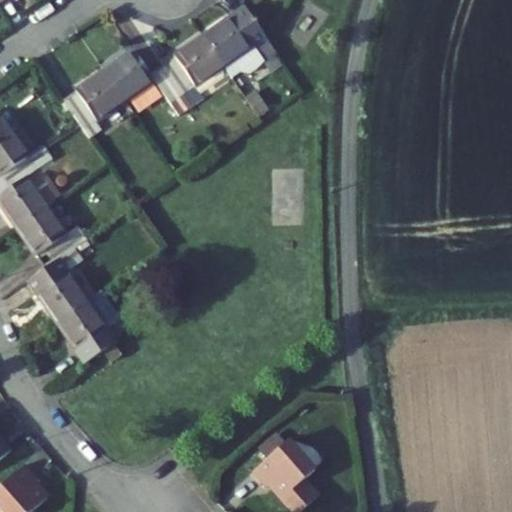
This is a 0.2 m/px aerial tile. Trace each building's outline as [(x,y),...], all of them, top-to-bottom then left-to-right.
[(242,8),(213,29),(235,60),(246,76),(287,49),(257,3),(245,12),(242,8)] [(185,50),(172,59),(198,98),(212,88),(206,80),(235,60),(213,29),(185,49),(185,50)] [(143,43),(115,61),(137,93),(164,75),(186,105),(198,98),(172,59),(160,68),(143,43)] [(87,84),(75,92),(102,131),(114,123),(106,113),(137,93),(115,61),(85,81),(87,84)] [(0,102),(0,151),(6,160),(38,139),(9,97),(0,102)] [(0,164),(0,178),(22,210),(54,189),(34,160),(46,151),(38,139),(6,160),(0,164)] [(44,236),(54,250),(83,230),(54,189),(22,210),(41,238),(44,236)] [(32,264),(61,306),(93,283),(74,255),(91,243),(83,230),(54,250),(32,264)] [(91,343),(106,333),(119,324),(121,323),(93,283),(61,306),(80,333),(84,331),(91,343)] [(106,333),(115,345),(128,337),(119,324),(106,333)] [(0,451),(16,438),(0,419),(0,451)] [(296,436),(258,466),(270,481),(274,478),(300,510),(317,499),(303,481),(321,466),(296,436)] [(32,452),(0,478),(0,491),(18,511),(22,511),(54,485),(42,471),(45,469),(32,452)]
